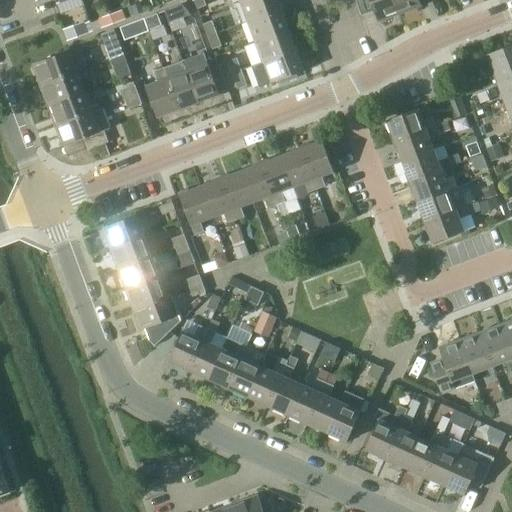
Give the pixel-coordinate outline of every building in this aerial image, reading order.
[(195,0),(199,8),(208,5),(205,0),(195,0)] [(249,20),(283,8),(279,0),(241,0),(249,20)] [(401,14),(396,0),(357,0),(363,15),(377,10),(381,21),(401,14)] [(396,0),(401,14),(422,6),(419,0),(396,0)] [(170,22),(191,14),(190,11),(183,4),(166,10),(170,22)] [(256,42),(291,29),(283,8),(249,20),(256,42)] [(122,10),(110,14),(114,23),(125,19),(122,10)] [(163,25),(159,13),(145,17),(150,30),(163,25)] [(110,14),(99,18),(102,27),(114,23),(110,14)] [(209,35),(217,31),(213,20),(204,24),(209,35)] [(89,33),(85,22),(65,29),(69,40),(89,33)] [(253,66),(264,61),(298,49),(291,29),(256,42),(245,46),(253,66)] [(116,30),(103,34),(112,60),(125,55),(116,30)] [(217,31),(209,35),(214,48),(223,45),(217,31)] [(497,81),(511,75),(511,46),(487,56),(497,81)] [(42,85),(79,72),(70,49),(34,63),(42,85)] [(298,49),(264,61),(253,66),(260,86),(306,70),(298,49)] [(185,60),(200,101),(215,95),(215,97),(220,95),(204,52),(185,60)] [(125,55),(112,60),(115,68),(128,63),(125,55)] [(159,81),(148,85),(159,116),(176,110),(177,111),(180,110),(164,67),(160,57),(151,60),(159,81)] [(164,67),(180,110),(185,108),(184,107),(200,101),(185,60),(164,67)] [(229,61),(219,64),(224,76),(240,70),(237,63),(231,66),(229,61)] [(240,70),(224,76),(229,89),(244,83),(240,70)] [(50,105),(86,92),(79,72),(42,85),(50,105)] [(507,108),(511,106),(511,75),(497,81),(507,108)] [(126,100),(140,95),(136,84),(122,89),(126,100)] [(86,92),(50,105),(57,125),(93,112),(93,110),(100,108),(97,100),(90,103),(86,92)] [(140,95),(126,100),(130,108),(143,103),(140,95)] [(112,127),(105,108),(104,106),(93,110),(93,112),(57,125),(65,146),(85,138),(89,149),(110,142),(105,129),(112,127)] [(419,109),(389,121),(395,136),(393,137),(394,141),(436,125),(433,117),(424,120),(419,109)] [(436,125),(394,141),(396,146),(398,145),(404,160),(434,149),(430,137),(451,129),(447,120),(436,125)] [(302,147),(318,189),(326,186),(322,176),(334,171),(322,141),(307,147),(306,145),(302,147)] [(487,147),(492,160),(503,156),(499,143),(487,147)] [(106,145),(98,148),(102,158),(110,155),(106,145)] [(434,149),(404,160),(410,176),(408,177),(410,182),(452,165),(453,166),(462,162),(458,153),(449,157),(445,145),(434,149)] [(309,193),(318,189),(302,147),(298,149),(298,150),(283,156),(294,186),(305,182),(309,193)] [(266,161),(262,162),(278,204),(283,216),(303,209),(294,186),(283,156),(266,162),(266,161)] [(269,208),(278,204),(262,162),(257,164),(257,166),(242,171),(253,202),(265,197),(269,208)] [(456,174),(453,166),(452,165),(410,182),(411,186),(413,185),(419,201),(450,189),(446,178),(456,174)] [(241,206),(253,202),(242,171),(225,178),(225,176),(222,177),(238,219),(245,216),(241,206)] [(228,223),(238,219),(222,177),(217,179),(217,180),(202,186),(214,216),(224,212),(228,223)] [(481,189),(484,199),(496,194),(493,185),(481,189)] [(201,221),(214,216),(202,186),(185,193),(184,191),(179,193),(196,235),(205,232),(201,221)] [(423,218),(425,222),(468,205),(464,197),(463,197),(459,186),(450,189),(419,201),(425,217),(423,218)] [(480,203),(484,213),(500,207),(496,196),(480,203)] [(163,215),(176,210),(172,201),(159,206),(163,215)] [(468,205),(425,222),(427,227),(428,226),(434,242),(466,230),(476,226),(471,214),(468,205)] [(111,249),(145,236),(137,214),(103,227),(111,249)] [(296,225),(287,228),(291,240),(300,237),(300,236),(296,225)] [(175,248),(188,243),(185,234),(172,239),(175,248)] [(119,269),(157,254),(154,246),(149,248),(145,236),(111,249),(119,269)] [(188,243),(175,248),(178,256),(191,251),(188,243)] [(127,289),(160,277),(160,276),(164,275),(157,254),(119,269),(127,289)] [(191,288),(203,283),(200,274),(187,279),(191,288)] [(134,309),(168,297),(160,277),(127,289),(134,309)] [(203,283),(191,288),(194,296),(207,291),(203,283)] [(247,300),(260,306),(266,293),(253,287),(247,300)] [(215,311),(221,298),(214,295),(209,308),(215,311)] [(168,297),(134,309),(142,330),(151,326),(155,338),(171,332),(177,326),(174,318),(175,317),(168,297)] [(209,329),(191,371),(211,379),(224,349),(229,338),(216,333),(220,323),(212,319),(208,329),(209,329)] [(511,354),(511,320),(501,325),(511,354)] [(493,365),(511,358),(511,354),(501,325),(481,332),(493,365)] [(191,371),(209,329),(208,329),(201,326),(196,336),(184,331),(170,362),(191,371)] [(306,348),(312,336),(303,332),(298,344),(306,348)] [(473,373),(493,365),(481,332),(460,340),(473,373)] [(230,388),(249,347),(230,339),(226,350),(224,349),(211,379),(230,388)] [(476,381),(473,373),(460,340),(441,347),(440,347),(444,359),(431,363),(442,393),(476,381)] [(250,397),(264,367),(264,366),(268,356),(249,347),(230,388),(250,397)] [(288,365),(270,405),(290,414),(303,385),(292,379),(296,369),(295,368),(299,359),(292,355),(289,361),(288,365)] [(264,367),(250,397),(270,405),(288,365),(289,361),(281,358),(275,372),(264,367)] [(380,379),(384,368),(373,364),(369,375),(380,379)] [(303,385),(290,414),(309,423),(327,383),(326,382),(330,373),(321,369),(317,379),(319,379),(314,390),(303,385)] [(327,383),(309,423),(329,432),(342,402),(331,397),(340,377),(330,373),(326,382),(327,383)] [(342,402),(329,432),(349,441),(367,400),(347,392),(342,402)] [(409,409),(386,458),(406,467),(420,437),(409,432),(413,421),(412,420),(419,403),(412,399),(408,408),(409,409)] [(502,416),(511,413),(506,400),(497,403),(502,416)] [(379,420),(366,449),(386,458),(409,409),(408,408),(401,405),(397,414),(396,416),(380,408),(375,419),(379,420)] [(458,423),(462,413),(456,410),(452,420),(458,423)] [(420,437),(406,467),(426,476),(444,435),(451,420),(443,416),(436,432),(431,442),(420,437)] [(445,485),(463,444),(444,435),(426,476),(445,485)] [(463,444),(445,485),(465,494),(471,482),(482,487),(495,458),(463,444)] [(3,471),(0,472),(0,494),(10,491),(3,471)] [(235,511),(275,511),(271,500),(261,504),(259,497),(234,506),(235,511)]
